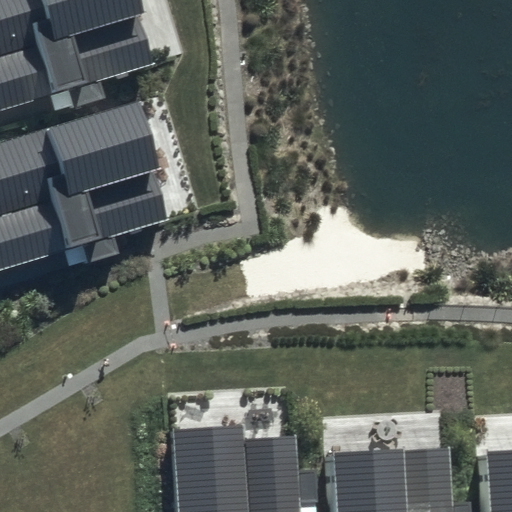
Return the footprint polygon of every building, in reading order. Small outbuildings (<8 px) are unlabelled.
[(142,0),(0,0),(0,105),(53,91),(56,103),(86,94),(81,79),(159,57),(142,0)] [(476,80),(477,61),(511,63),(511,0),(437,0),(432,77),(476,80)] [(124,98),(0,132),(0,262),(51,247),(55,259),(84,251),(80,235),(157,213),(124,98)] [(235,415),(167,418),(171,511),(289,511),(286,429),(236,431),(235,415)] [(323,437),(326,511),(462,511),(461,494),(443,495),(440,442),(387,445),(387,434),(323,437)] [(511,511),(511,436),(475,438),(479,511),(511,511)]
